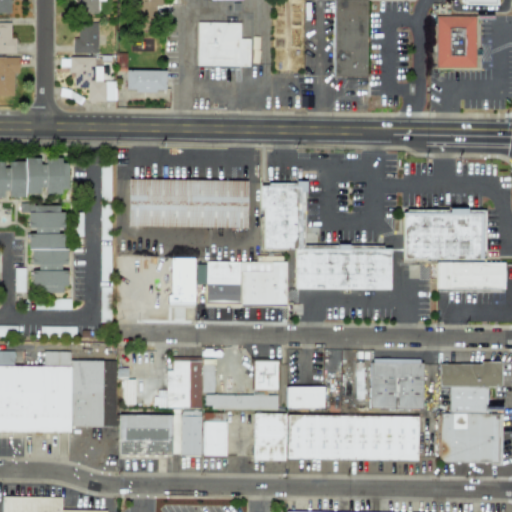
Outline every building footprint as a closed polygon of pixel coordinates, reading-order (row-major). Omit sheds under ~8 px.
[(0,0),(0,13),(9,13),(9,0),(0,0)] [(96,0),(75,0),(75,13),(96,13),(96,0)] [(160,6),(159,0),(136,0),(136,21),(155,22),(155,6),(160,6)] [(365,0),(332,0),(332,77),(365,77),(365,0)] [(458,0),(497,0),(497,8),(458,7),(458,0)] [(434,68),(435,16),(474,16),(474,49),(474,52),(474,54),(474,68),(434,68)] [(0,53),(14,54),(14,38),(9,38),(9,23),(0,22),(0,53)] [(195,66),(248,67),(248,38),(238,38),(239,23),(196,22),(195,66)] [(71,53),(96,54),(96,25),(78,25),(78,38),(71,38),(71,53)] [(0,95),(12,96),(12,73),(17,73),(17,58),(0,57),(0,95)] [(115,101),(114,82),(101,82),(100,66),(93,67),(93,57),(67,58),(67,74),(72,73),(73,88),(86,88),(86,102),(115,101)] [(163,70),(124,70),(124,91),(163,91),(163,70)] [(7,161),(7,197),(21,197),(21,194),(39,195),(39,158),(21,157),(21,161),(7,161)] [(66,193),(66,158),(44,158),(43,193),(66,193)] [(98,200),(109,200),(109,166),(99,166),(98,200)] [(126,226),(245,228),(245,181),(127,179),(126,226)] [(389,289),(388,247),(302,247),(301,183),(260,183),(260,249),(292,249),(293,290),(389,289)] [(30,293),(65,292),(64,266),(63,266),(62,205),(26,206),(26,232),(28,232),(29,268),(30,293)] [(98,205),(99,233),(109,233),(108,205),(98,205)] [(401,260),(461,260),(481,260),(481,213),(465,212),(465,211),(401,211),(401,260)] [(81,213),(73,213),(72,236),(81,236),(81,213)] [(193,258),(144,258),(144,264),(118,264),(117,304),(152,304),(152,274),(171,274),(170,295),(167,295),(166,304),(192,304),(193,258)] [(284,262),(204,262),(204,269),(200,269),(200,265),(194,265),(194,283),(204,283),(204,304),(284,304),(284,262)] [(502,289),(503,262),(435,262),(434,289),(502,289)] [(23,268),(13,268),(13,292),(23,292),(23,268)] [(98,323),(109,323),(109,287),(99,287),(98,323)] [(69,300),(48,299),(48,309),(69,309),(69,300)] [(0,431),(68,431),(68,427),(114,427),(114,360),(68,360),(68,351),(42,351),(42,366),(12,366),(12,351),(0,351),(0,431)] [(154,407),(199,408),(199,392),(212,392),(212,364),(199,364),(199,357),(170,356),(170,371),(165,371),(164,391),(154,391),(154,407)] [(421,359),(368,358),(367,408),(420,409),(421,359)] [(251,390),(275,390),(276,361),(251,361),(251,390)] [(438,363),(437,387),(448,387),(448,413),(439,413),(438,462),(500,463),(500,414),(484,414),(484,387),(499,387),(500,363),(438,363)] [(133,404),(132,379),(120,380),(121,404),(133,404)] [(321,408),(322,386),(285,386),(285,408),(321,408)] [(275,409),(275,395),(203,394),(203,408),(275,409)] [(199,411),(178,411),(178,456),(198,456),(199,411)] [(223,456),(224,412),(201,412),(201,456),(223,456)] [(169,414),(116,415),(116,455),(169,454),(169,414)] [(415,460),(416,417),(252,414),(251,460),(283,460),(283,458),(415,460)] [(60,497),(0,496),(0,511),(104,511),(59,510),(60,497)]
